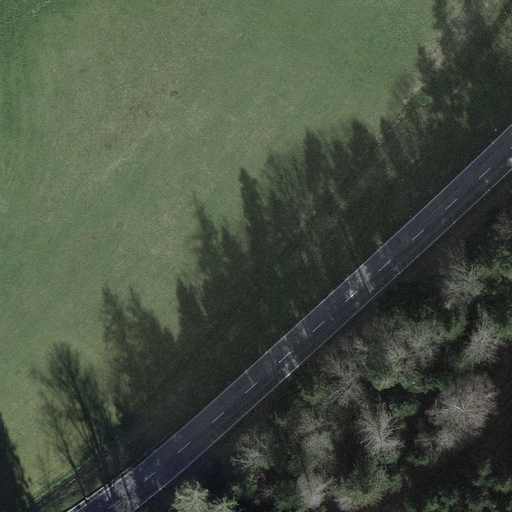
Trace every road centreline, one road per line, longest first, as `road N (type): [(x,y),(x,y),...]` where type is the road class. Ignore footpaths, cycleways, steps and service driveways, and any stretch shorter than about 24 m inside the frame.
road 1 (primary): [(511,143),(102,511)]
road 2 (track): [(363,511),(511,385)]
